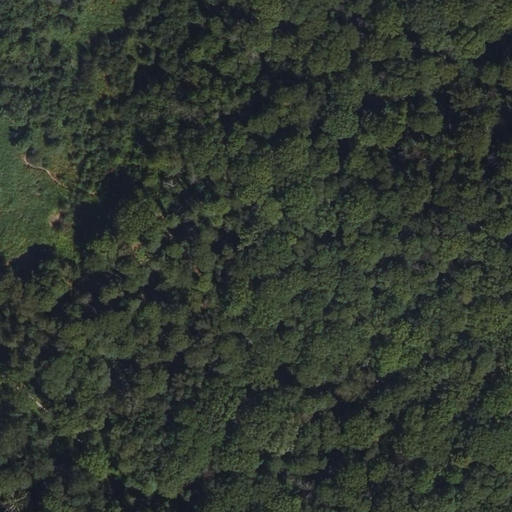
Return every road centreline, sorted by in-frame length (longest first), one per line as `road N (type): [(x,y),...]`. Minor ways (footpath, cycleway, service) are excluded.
road 1 (track): [(277,0),(206,263),(159,489),(123,511)]
road 2 (track): [(359,390),(159,489)]
road 3 (track): [(114,511),(53,416),(0,377)]
road 4 (track): [(359,390),(511,308)]
